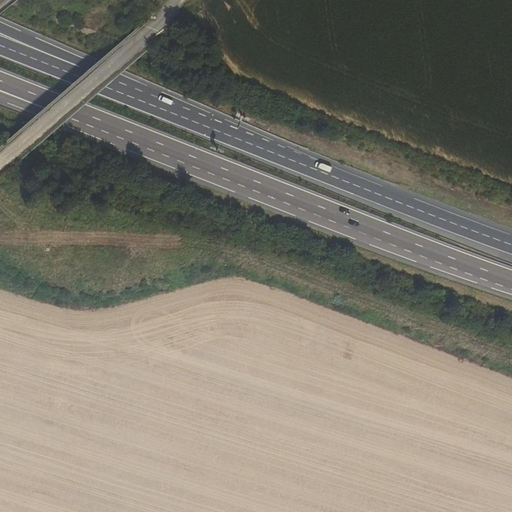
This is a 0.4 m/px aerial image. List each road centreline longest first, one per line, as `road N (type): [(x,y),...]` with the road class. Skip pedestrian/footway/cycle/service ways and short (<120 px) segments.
road 1 (trunk): [(511,243),(80,75)]
road 2 (trunk): [(79,114),(511,279)]
road 3 (track): [(5,156),(180,0)]
